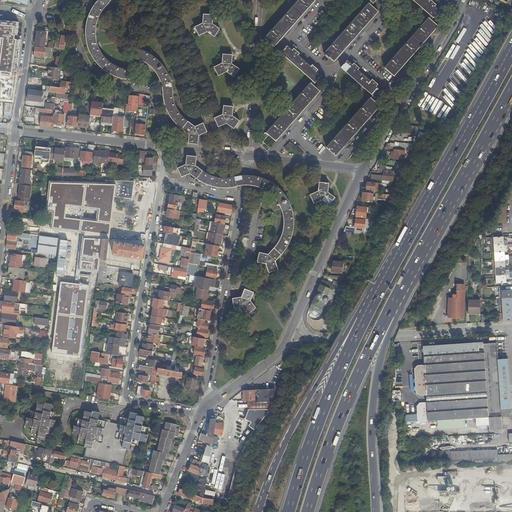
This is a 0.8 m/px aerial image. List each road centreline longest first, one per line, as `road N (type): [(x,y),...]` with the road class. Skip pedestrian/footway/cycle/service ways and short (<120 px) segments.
road 1 (motorway): [(511,49),(359,325)]
road 2 (residential): [(202,414),(125,393),(161,179)]
road 3 (motorway): [(390,308),(511,93)]
road 4 (residential): [(202,414),(241,197)]
road 5 (motorway): [(308,511),(344,402),(390,308)]
road 6 (motorway): [(359,325),(302,405),(260,511)]
road 7 (motorway): [(373,511),(370,436),(390,308)]
road 8 (motorway): [(359,325),(288,511)]
road 9 (residential): [(85,0),(75,21),(82,57),(101,79),(153,96),(168,132),(165,147)]
road 10 (residential): [(511,327),(331,339)]
road 11 (tertiary): [(296,317),(365,169)]
road 12 (residential): [(15,129),(165,147)]
